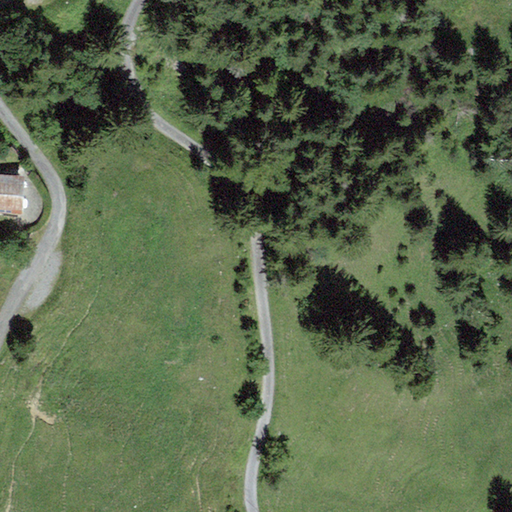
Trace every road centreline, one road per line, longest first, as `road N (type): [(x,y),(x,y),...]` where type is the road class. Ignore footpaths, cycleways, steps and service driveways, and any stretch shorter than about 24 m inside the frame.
road 1 (residential): [(132,0),(116,62),(128,99),(148,125),(228,187),(240,216),(257,356),(241,511)]
road 2 (residential): [(0,110),(58,207),(0,330)]
